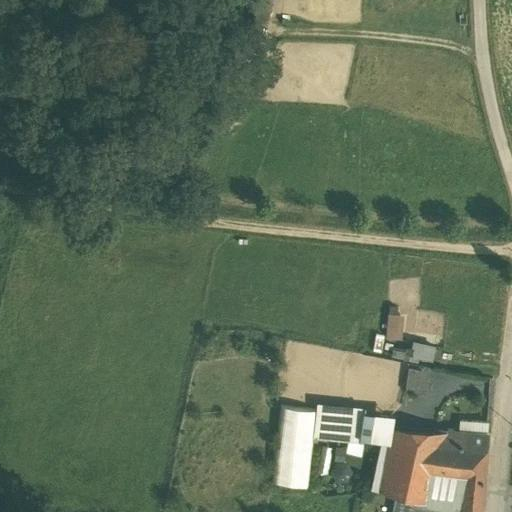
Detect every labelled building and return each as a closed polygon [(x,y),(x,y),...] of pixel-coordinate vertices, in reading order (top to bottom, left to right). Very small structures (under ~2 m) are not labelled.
[(387,311),(384,334),(400,337),(403,313),(387,311)] [(412,337),(409,356),(431,359),(434,341),(412,337)] [(406,365),(403,389),(426,392),(429,367),(406,365)] [(350,413),(316,409),(313,433),(347,436),(350,413)] [(363,415),(350,413),(347,436),(361,438),(363,415)] [(420,429),(395,427),(379,489),(394,493),(411,497),(422,500),(425,491),(430,473),(415,470),(420,429)] [(459,432),(420,429),(415,470),(430,473),(431,473),(456,475),(459,432)] [(487,434),(459,432),(456,475),(462,476),(483,478),(487,434)] [(483,478),(462,476),(460,499),(459,508),(479,511),(483,478)] [(460,499),(425,491),(422,500),(443,505),(459,508),(460,499)] [(407,511),(411,497),(394,493),(391,510),(400,511),(407,511)] [(422,500),(411,497),(407,511),(441,511),(443,505),(422,500)]
